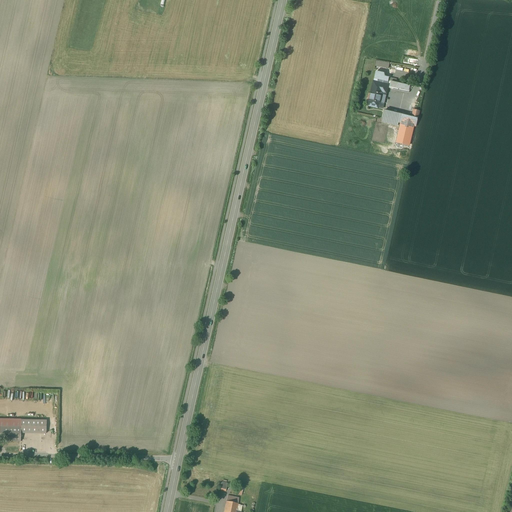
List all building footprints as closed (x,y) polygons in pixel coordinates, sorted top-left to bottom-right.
[(376,72),(371,92),(382,95),(382,92),(387,93),(388,88),(409,93),(411,86),(396,83),(397,80),(385,77),(384,74),(376,72)] [(381,98),(382,95),(371,92),(371,94),(372,95),(370,101),(369,101),(368,106),(379,108),(380,103),(379,103),(380,98),(381,98)] [(413,116),(386,109),(383,124),(397,128),(398,123),(416,128),(420,112),(414,110),(413,116)] [(0,440),(21,442),(21,433),(47,433),(47,421),(0,420),(0,440)] [(236,511),(238,504),(226,502),(224,511),(236,511)]
